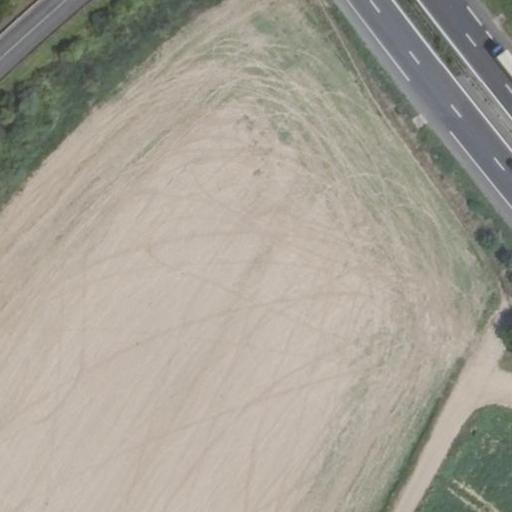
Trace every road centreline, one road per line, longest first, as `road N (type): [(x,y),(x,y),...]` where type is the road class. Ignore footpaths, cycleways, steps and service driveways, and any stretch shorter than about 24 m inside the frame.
road 1 (track): [(480,372),(506,323),(496,280),(315,0)]
road 2 (trunk): [(372,0),(511,178)]
road 3 (track): [(480,372),(400,511)]
